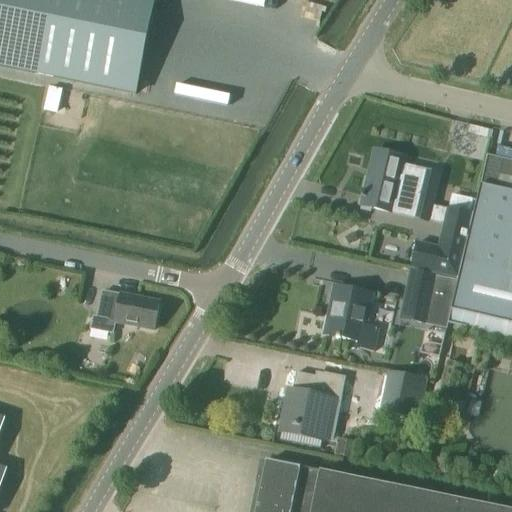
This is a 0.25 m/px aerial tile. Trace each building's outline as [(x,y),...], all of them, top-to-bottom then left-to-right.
[(0,0),(0,67),(136,95),(155,0),(0,0)] [(369,176),(362,207),(392,214),(415,219),(426,170),(404,165),(405,159),(379,153),(374,177),(369,176)] [(511,161),(487,156),(476,202),(449,324),(511,339),(511,161)] [(411,271),(458,281),(476,202),(452,196),(449,210),(447,210),(438,248),(417,243),(411,271)] [(411,271),(400,321),(448,331),(449,324),(458,281),(411,271)] [(372,297),(335,289),(325,336),(362,344),(361,350),(374,353),(379,329),(366,326),(372,297)] [(160,304),(102,292),(97,318),(93,317),(90,331),(113,336),(115,324),(154,331),(160,304)] [(475,351),(471,369),(485,372),(486,372),(490,354),(475,351)] [(461,413),(471,369),(446,363),(436,407),(461,413)] [(429,381),(389,373),(380,413),(420,422),(429,381)] [(323,379),(297,374),(291,405),(286,405),(282,425),(284,426),(281,441),(320,449),(324,433),(325,433),(331,402),(341,404),(346,379),(324,374),(323,379)] [(337,442),(334,459),(352,463),(355,446),(337,442)] [(511,511),(267,462),(256,511),(511,511)]
